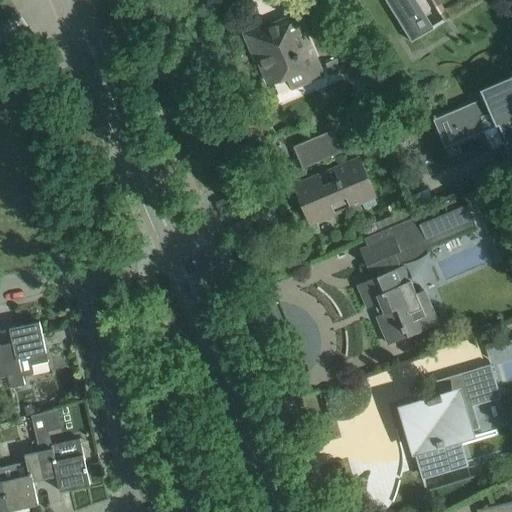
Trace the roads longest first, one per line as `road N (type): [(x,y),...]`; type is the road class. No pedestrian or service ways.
road 1 (tertiary): [(276,511),(241,402),(173,246)]
road 2 (tertiary): [(173,246),(69,0)]
road 3 (residential): [(134,511),(82,272)]
